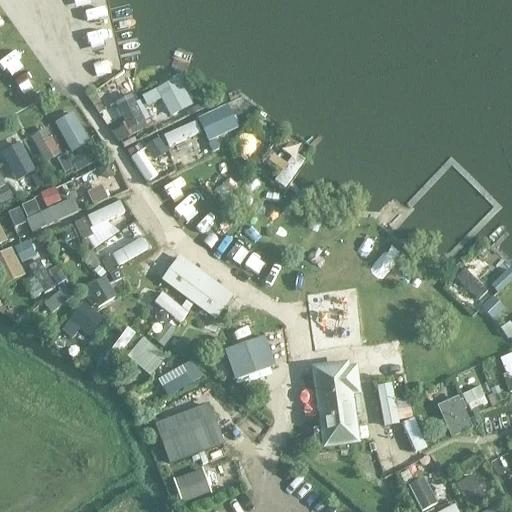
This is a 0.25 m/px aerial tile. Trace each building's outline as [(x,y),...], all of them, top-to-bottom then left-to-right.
[(33,66),(16,77),(27,94),(44,83),(33,66)] [(175,81),(154,92),(169,120),(190,109),(175,81)] [(144,123),(130,96),(113,105),(127,132),(144,123)] [(195,123),(205,146),(236,131),(226,109),(195,123)] [(88,145),(71,116),(53,126),(69,155),(88,145)] [(161,139),(165,149),(197,135),(193,125),(161,139)] [(59,158),(44,132),(29,141),(44,167),(59,158)] [(145,149),(153,163),(165,155),(157,141),(145,149)] [(33,172),(20,146),(3,155),(17,181),(33,172)] [(83,150),(67,159),(73,170),(89,162),(83,150)] [(139,153),(128,160),(145,185),(156,177),(139,153)] [(302,163),(293,156),(274,183),(284,190),(302,163)] [(64,157),(55,162),(62,176),(71,172),(64,157)] [(262,166),(253,158),(248,164),(257,172),(262,166)] [(39,174),(29,179),(35,190),(45,184),(39,174)] [(74,183),(66,187),(74,206),(83,203),(74,183)] [(100,188),(85,195),(91,208),(105,201),(100,188)] [(39,198),(44,210),(58,204),(53,192),(39,198)] [(8,193),(0,197),(0,206),(12,200),(8,193)] [(31,234),(77,215),(71,202),(38,216),(32,204),(20,209),(31,234)] [(118,204),(85,220),(91,231),(123,216),(118,204)] [(17,212),(6,216),(12,231),(23,226),(17,212)] [(82,221),(72,226),(80,244),(91,238),(82,221)] [(139,242),(111,257),(117,268),(145,252),(139,242)] [(13,249),(21,265),(34,259),(26,243),(13,249)] [(10,251),(0,255),(0,288),(1,290),(24,279),(10,251)] [(108,259),(100,264),(107,277),(108,277),(115,272),(108,259)] [(230,297),(180,261),(163,283),(213,320),(230,297)] [(54,291),(37,262),(27,268),(44,297),(54,291)] [(55,267),(47,272),(58,288),(66,283),(55,267)] [(465,269),(457,278),(480,299),(488,290),(465,269)] [(115,272),(108,277),(113,286),(122,280),(117,271),(115,272)] [(103,279),(84,289),(96,310),(115,299),(103,279)] [(64,289),(42,308),(50,318),(72,299),(64,289)] [(492,319),(504,308),(493,295),(481,306),(492,319)] [(161,296),(153,305),(178,325),(186,316),(161,296)] [(88,337),(101,321),(82,306),(69,323),(88,337)] [(511,323),(502,329),(509,343),(511,341),(511,323)] [(165,325),(152,340),(163,349),(175,334),(165,325)] [(133,337),(125,331),(103,363),(111,369),(133,337)] [(263,339),(223,352),(233,381),(273,368),(263,339)] [(164,361),(142,341),(125,359),(147,379),(164,361)] [(498,359),(511,391),(511,356),(511,354),(498,359)] [(188,365),(156,383),(165,400),(197,381),(188,365)] [(358,415),(351,372),(344,373),(343,370),(314,375),(314,380),(312,380),(314,396),(317,396),(323,430),(325,447),(355,442),(351,416),(358,415)] [(463,393),(470,409),(487,402),(480,386),(463,393)] [(390,387),(375,389),(382,430),(398,427),(397,424),(393,404),(390,387)] [(458,404),(457,401),(436,410),(449,439),(469,430),(470,429),(463,413),(464,412),(460,403),(458,404)] [(407,402),(393,404),(397,424),(411,422),(407,402)] [(222,444),(207,406),(155,427),(170,464),(222,444)] [(325,447),(323,430),(312,431),(315,449),(325,447)] [(209,495),(201,472),(173,482),(181,506),(209,495)] [(487,502),(472,477),(454,486),(469,511),(487,502)] [(424,511),(437,506),(423,480),(407,487),(420,511),(424,511)]
